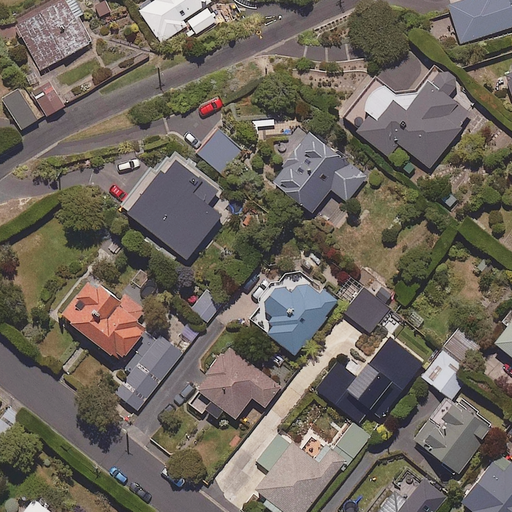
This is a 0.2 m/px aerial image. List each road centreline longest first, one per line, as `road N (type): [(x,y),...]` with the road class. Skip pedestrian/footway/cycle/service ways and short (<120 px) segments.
road 1 (residential): [(0,163),(50,129),(352,0)]
road 2 (residential): [(194,511),(0,358)]
